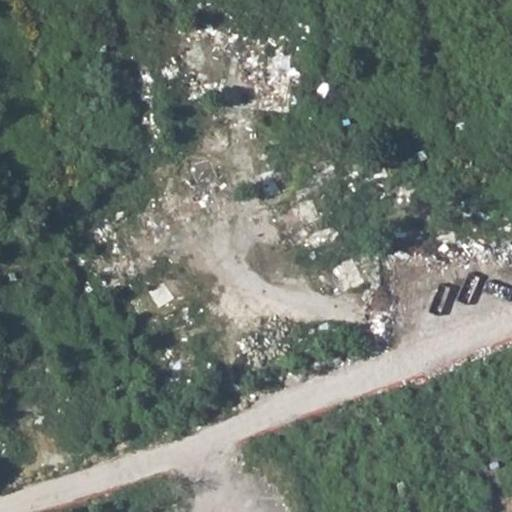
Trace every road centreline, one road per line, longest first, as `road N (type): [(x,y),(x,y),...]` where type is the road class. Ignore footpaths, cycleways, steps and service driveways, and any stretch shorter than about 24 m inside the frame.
road 1 (track): [(10,511),(511,322)]
road 2 (track): [(480,333),(234,289),(216,224)]
